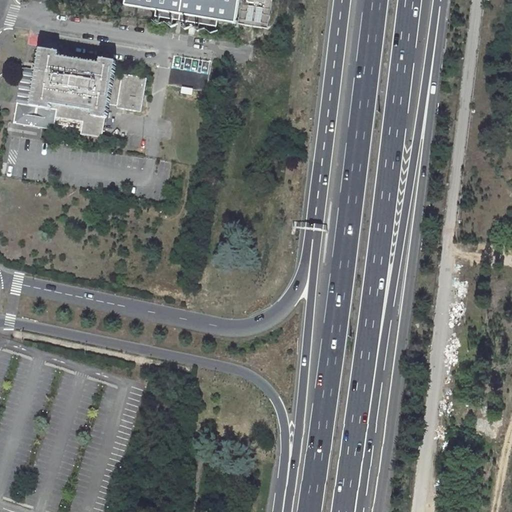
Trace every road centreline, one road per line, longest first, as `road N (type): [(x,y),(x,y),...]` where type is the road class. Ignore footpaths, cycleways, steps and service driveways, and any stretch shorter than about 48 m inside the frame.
road 1 (trunk): [(342,511),(409,0)]
road 2 (trunk): [(374,0),(307,511)]
road 3 (trunk): [(358,511),(439,6)]
road 4 (secondary): [(380,511),(439,6)]
road 5 (secondary): [(319,186),(300,279),(269,318),(241,328),(0,278)]
road 6 (trunk): [(0,319),(258,381),(282,416),(282,511)]
road 7 (trunk): [(319,186),(284,511)]
road 8 (secondary): [(342,0),(319,186)]
